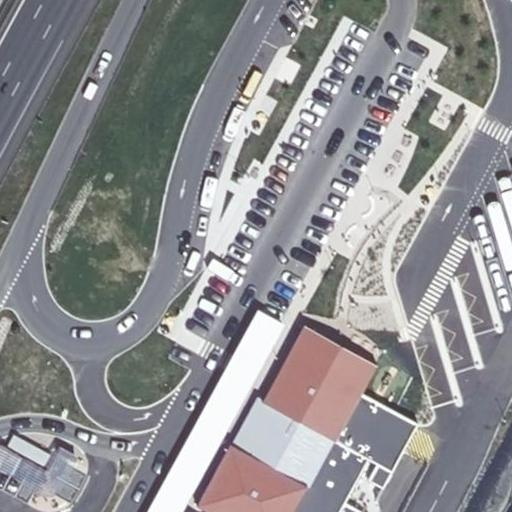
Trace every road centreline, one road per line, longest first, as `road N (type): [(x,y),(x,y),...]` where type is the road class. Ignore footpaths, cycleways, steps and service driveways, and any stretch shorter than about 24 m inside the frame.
road 1 (motorway): [(3,285),(136,0)]
road 2 (motorway): [(0,130),(71,0)]
